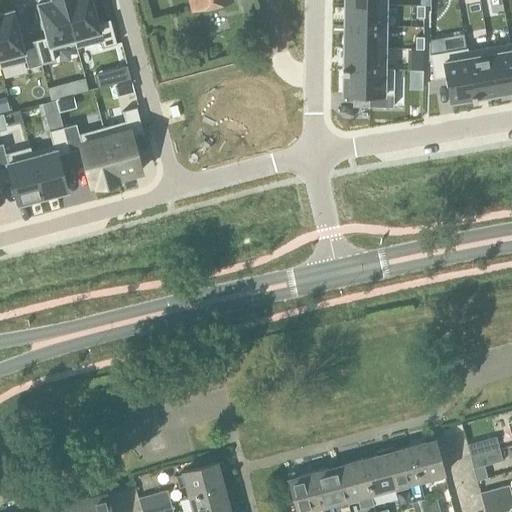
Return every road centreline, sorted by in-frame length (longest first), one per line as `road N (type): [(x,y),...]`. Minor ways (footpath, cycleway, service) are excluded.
road 1 (tertiary): [(0,358),(337,275)]
road 2 (residential): [(511,118),(313,152)]
road 3 (residential): [(123,0),(177,189)]
road 4 (residential): [(177,189),(0,241)]
road 5 (tertiary): [(337,275),(511,241)]
road 6 (residential): [(313,152),(315,0)]
road 7 (residential): [(313,152),(177,189)]
road 8 (residential): [(337,275),(313,152)]
